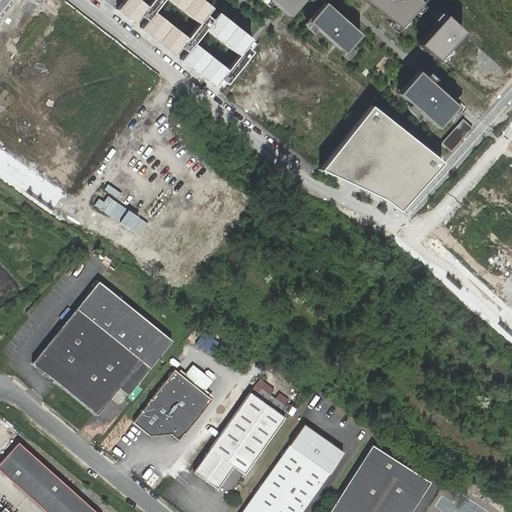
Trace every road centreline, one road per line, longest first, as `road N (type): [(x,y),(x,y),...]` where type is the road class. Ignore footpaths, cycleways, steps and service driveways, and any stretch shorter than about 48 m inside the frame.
road 1 (residential): [(101,15),(311,179),(395,224)]
road 2 (unclassified): [(0,388),(160,511)]
road 3 (unknown): [(63,207),(82,202),(177,74)]
road 4 (residential): [(395,224),(511,94)]
road 5 (residential): [(395,224),(511,323)]
